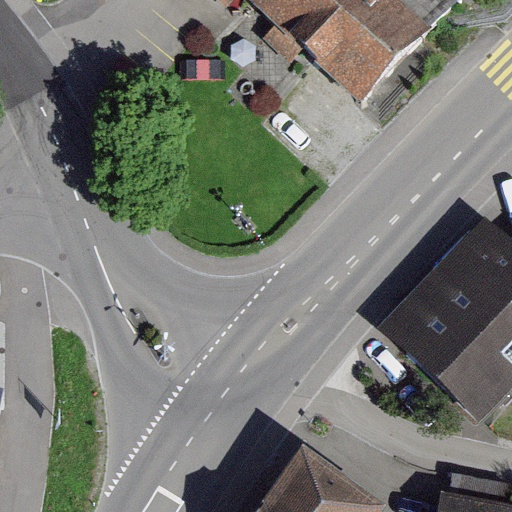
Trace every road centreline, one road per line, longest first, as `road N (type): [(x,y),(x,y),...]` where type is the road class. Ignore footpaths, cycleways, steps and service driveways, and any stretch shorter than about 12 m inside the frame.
road 1 (primary): [(511,94),(255,357)]
road 2 (residential): [(255,357),(317,399),(433,457),(511,471)]
road 3 (residential): [(70,178),(113,292),(168,366),(215,408)]
road 4 (primary): [(215,408),(149,511)]
